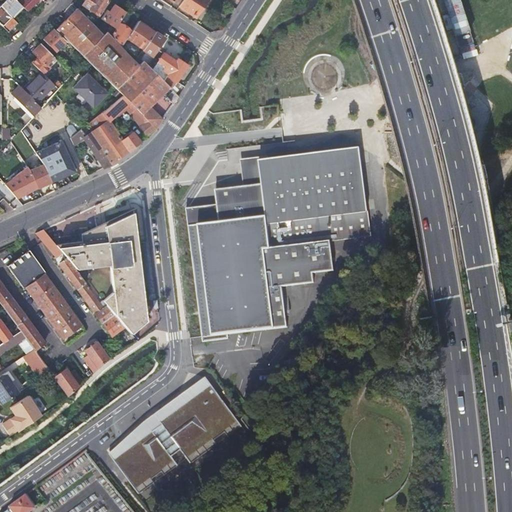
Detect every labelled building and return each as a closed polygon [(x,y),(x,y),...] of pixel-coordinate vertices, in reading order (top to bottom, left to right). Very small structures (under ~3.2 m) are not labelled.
[(21,6),(15,0),(11,0),(3,9),(10,17),(21,6)] [(26,11),(38,0),(15,0),(21,6),(26,11)] [(85,6),(81,12),(93,24),(108,1),(106,0),(84,0),(82,4),(85,6)] [(182,0),(179,6),(196,17),(207,0),(182,0)] [(109,12),(106,11),(101,18),(115,27),(125,12),(113,5),(109,12)] [(10,17),(3,9),(0,6),(0,24),(7,32),(17,23),(10,17)] [(77,8),(56,29),(144,116),(143,117),(155,128),(161,119),(150,106),(166,89),(169,93),(166,96),(172,103),(177,95),(147,65),(143,61),(139,65),(135,60),(121,46),(110,34),(106,31),(103,34),(93,24),(81,12),(77,8)] [(131,16),(125,12),(115,27),(110,34),(121,46),(126,39),(131,31),(123,26),(131,16)] [(138,21),(131,31),(126,39),(142,49),(154,32),(138,21)] [(65,40),(54,28),(43,39),(47,43),(46,44),(53,52),(58,47),(64,42),(65,40)] [(163,37),(154,32),(142,49),(135,60),(139,65),(143,61),(142,60),(143,59),(142,57),(146,51),(151,55),(163,37)] [(32,62),(41,71),(42,72),(48,66),(45,63),(52,55),(40,43),(32,51),(37,57),(32,62)] [(152,57),(147,65),(170,87),(176,80),(186,64),(177,58),(175,60),(163,52),(157,60),(152,57)] [(41,71),(23,89),(34,101),(53,83),(42,72),(41,71)] [(87,71),(71,87),(78,93),(75,96),(82,103),(85,100),(91,107),(107,91),(87,71)] [(18,85),(11,92),(33,114),(40,107),(34,101),(23,89),(18,85)] [(146,135),(155,128),(143,117),(121,95),(101,112),(106,120),(123,107),(125,109),(140,126),(139,127),(146,133),(145,134),(146,135)] [(106,120),(109,123),(125,109),(123,107),(106,120)] [(101,112),(84,126),(90,133),(106,120),(101,112)] [(111,163),(139,141),(131,132),(126,125),(120,130),(125,137),(123,138),(119,134),(118,135),(114,130),(116,129),(114,126),(112,127),(109,123),(106,120),(90,133),(84,126),(70,138),(73,144),(82,138),(103,168),(111,163)] [(63,139),(35,152),(43,163),(50,181),(77,169),(63,139)] [(243,187),(214,190),(216,205),(185,208),(201,337),(202,343),(228,340),(227,335),(286,328),(280,286),(312,282),(310,273),(331,270),(328,240),(369,235),(358,148),(341,150),(341,152),(309,155),(275,160),(275,158),(258,160),(258,163),(240,165),(241,173),(243,187)] [(37,187),(50,181),(43,163),(30,169),(37,187)] [(27,191),(37,187),(30,169),(29,170),(27,168),(25,168),(19,173),(18,174),(21,177),(20,177),(27,191)] [(12,178),(5,184),(9,188),(13,193),(19,189),(16,185),(18,183),(16,180),(14,182),(12,178)] [(5,184),(1,179),(0,179),(0,189),(3,193),(9,188),(5,184)] [(107,305),(125,326),(131,333),(146,320),(133,213),(105,226),(106,227),(106,233),(102,233),(97,234),(96,231),(87,232),(88,241),(57,245),(76,268),(81,264),(84,267),(110,264),(113,292),(113,293),(112,292),(103,300),(107,305)] [(62,252),(43,229),(35,233),(41,240),(56,256),(62,252)] [(23,285),(60,335),(78,322),(41,271),(44,270),(28,249),(5,263),(21,286),(23,285)] [(112,337),(125,326),(107,305),(103,308),(67,258),(59,264),(112,337)] [(40,341),(0,283),(0,304),(6,313),(20,331),(31,347),(40,341)] [(98,338),(85,348),(89,353),(84,358),(94,371),(112,357),(98,338)] [(33,349),(23,356),(39,378),(49,372),(47,368),(33,349)] [(85,382),(70,363),(54,375),(69,394),(85,382)] [(0,378),(0,403),(0,404),(18,391),(6,375),(0,378)] [(109,454),(114,461),(153,432),(158,429),(163,425),(162,423),(196,397),(213,385),(207,377),(147,421),(109,454)] [(227,437),(241,427),(213,385),(196,397),(162,423),(163,425),(158,429),(153,432),(114,461),(138,494),(154,483),(151,479),(162,472),(164,476),(178,466),(171,457),(180,450),(190,464),(217,444),(214,440),(224,433),(227,437)] [(11,434),(44,415),(32,393),(8,407),(17,424),(8,429),(11,434)] [(249,431),(254,428),(244,415),(240,420),(249,431)] [(245,432),(241,427),(227,437),(224,433),(214,440),(217,444),(190,464),(194,469),(245,432)] [(142,499),(190,464),(180,450),(171,457),(178,466),(164,476),(162,472),(151,479),(154,483),(138,494),(142,499)] [(28,511),(33,509),(24,495),(8,507),(11,511),(28,511)]
